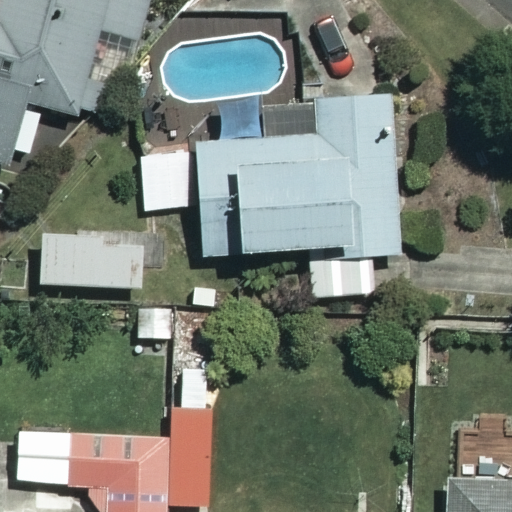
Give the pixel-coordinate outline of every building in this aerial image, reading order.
[(105,0),(0,0),(0,162),(3,164),(20,99),(75,113),(105,0)] [(386,91),(309,96),(311,133),(189,141),(197,252),(304,244),(308,296),(370,292),(367,253),(397,251),(386,91)] [(136,234),(39,233),(38,283),(135,284),(136,234)] [(511,339),(479,340),(480,389),(511,388),(511,339)] [(12,481),(70,483),(98,511),(156,511),(161,436),(14,429),(12,481)] [(511,511),(511,476),(443,477),(443,511),(511,511)]
